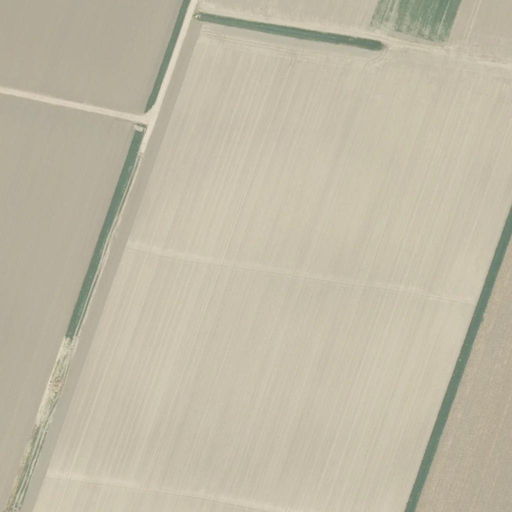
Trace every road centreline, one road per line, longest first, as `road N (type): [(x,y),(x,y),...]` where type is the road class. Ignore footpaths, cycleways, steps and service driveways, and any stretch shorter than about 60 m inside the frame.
road 1 (track): [(194,0),(141,150)]
road 2 (track): [(151,121),(0,90)]
